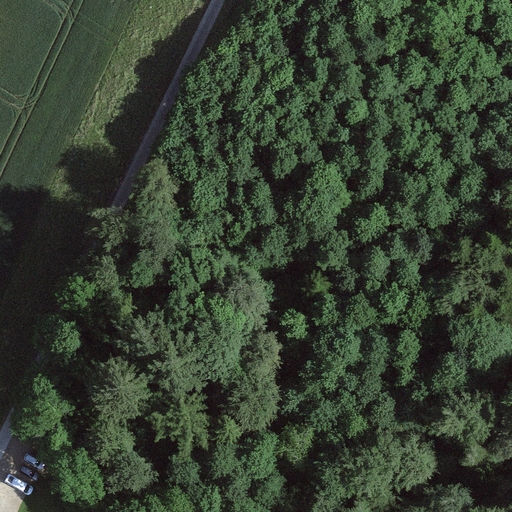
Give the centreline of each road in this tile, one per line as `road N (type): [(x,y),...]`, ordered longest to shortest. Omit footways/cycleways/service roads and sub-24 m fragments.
road 1 (track): [(0,442),(213,0)]
road 2 (track): [(110,511),(3,435)]
